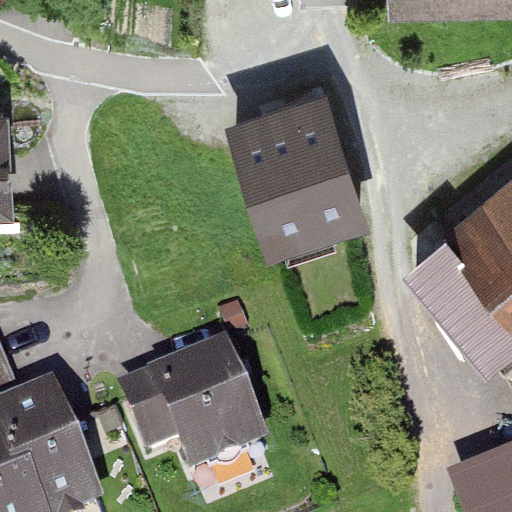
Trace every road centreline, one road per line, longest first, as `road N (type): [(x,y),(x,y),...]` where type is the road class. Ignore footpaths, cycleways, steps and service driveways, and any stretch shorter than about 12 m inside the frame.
road 1 (residential): [(331,45),(397,124),(399,293),(434,482)]
road 2 (residential): [(0,40),(63,62),(198,89),(331,45)]
